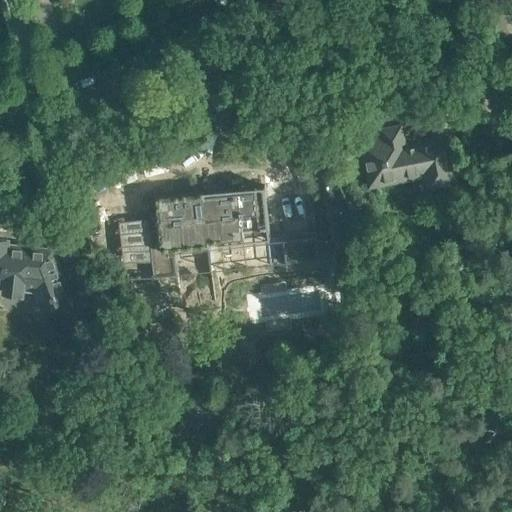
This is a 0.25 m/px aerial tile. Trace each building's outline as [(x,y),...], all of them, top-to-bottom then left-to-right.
[(427,30),(432,44),(452,36),(447,22),(427,30)] [(369,177),(385,174),(387,182),(424,174),(427,190),(459,183),(449,136),(405,145),(403,135),(362,143),(369,177)] [(351,205),(340,180),(325,186),(336,212),(351,205)] [(264,185),(145,199),(151,251),(271,237),(264,185)] [(0,286),(5,287),(4,292),(22,294),(23,289),(35,290),(36,292),(37,296),(41,303),(65,294),(65,296),(67,295),(69,299),(70,298),(55,256),(34,254),(34,247),(8,244),(8,240),(0,238),(0,286)]
